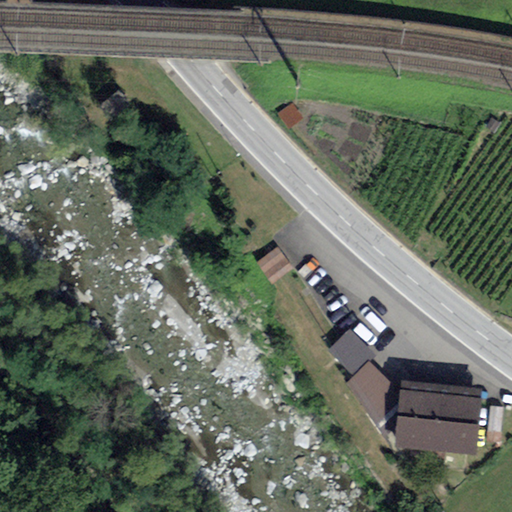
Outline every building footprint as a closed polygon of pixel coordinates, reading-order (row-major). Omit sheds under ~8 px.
[(278,113),(287,128),(304,118),(294,103),(278,113)] [(271,283),(294,268),(279,246),(257,261),(271,283)] [(369,359),(375,353),(349,328),(328,349),(354,374),(369,359)] [(397,387),(369,359),(354,374),(346,382),(376,422),(397,402),(397,387)] [(394,443),(475,450),(481,385),(400,378),(394,443)] [(503,405),(490,404),(488,430),(501,431),(503,405)]
